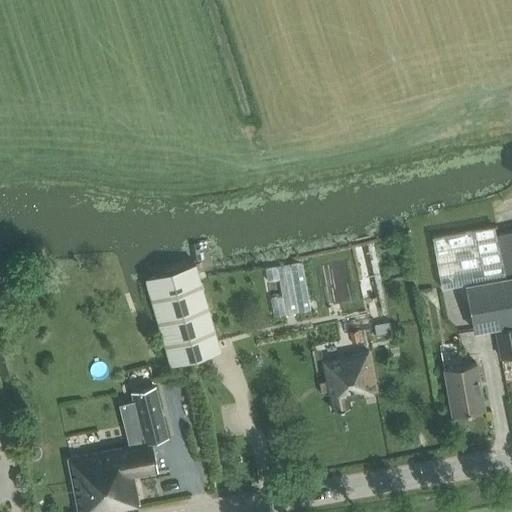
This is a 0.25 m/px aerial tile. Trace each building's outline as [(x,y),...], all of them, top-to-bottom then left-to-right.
[(506,276),(497,233),(495,226),(432,236),(441,288),(467,284),(506,276)] [(511,230),(497,233),(506,276),(467,284),(476,331),(511,324),(511,230)] [(310,310),(302,262),(264,269),(266,282),(280,279),(283,296),(269,299),(273,317),(310,310)] [(171,364),(222,350),(198,264),(147,278),(171,364)] [(392,334),(390,323),(375,325),(377,337),(392,334)] [(511,354),(511,326),(496,330),(501,356),(511,354)] [(350,332),(352,343),(361,341),(358,330),(350,332)] [(377,393),(369,350),(323,359),(333,408),(351,405),(349,398),(377,393)] [(511,361),(502,363),(506,383),(511,381),(511,361)] [(486,408),(478,363),(445,369),(453,414),(486,408)] [(79,511),(115,511),(123,511),(122,507),(140,503),(135,476),(159,471),(153,441),(168,437),(156,386),(132,392),(144,443),(69,458),(79,511)]
